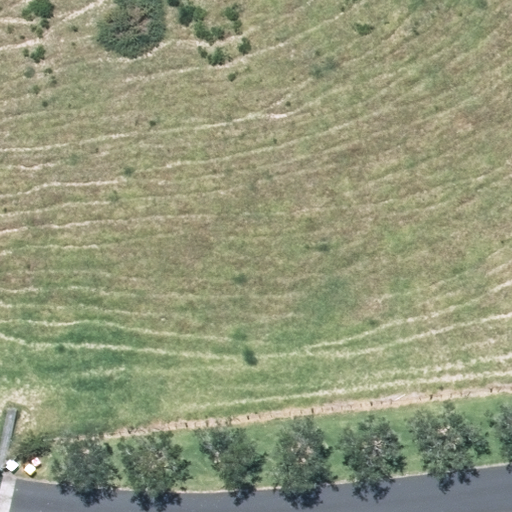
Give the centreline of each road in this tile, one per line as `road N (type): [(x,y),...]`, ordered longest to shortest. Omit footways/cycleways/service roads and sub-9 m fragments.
road 1 (unclassified): [(0,501),(248,511)]
road 2 (unclassified): [(268,511),(511,485)]
